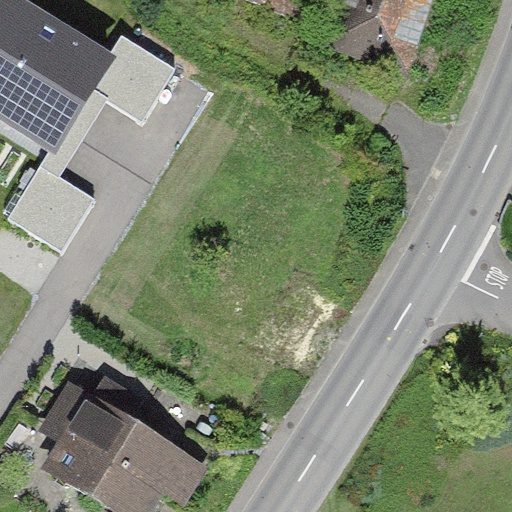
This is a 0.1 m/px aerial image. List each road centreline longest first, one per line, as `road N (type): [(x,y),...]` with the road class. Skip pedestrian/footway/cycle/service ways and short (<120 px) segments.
road 1 (tertiary): [(436,264),(281,511)]
road 2 (tertiary): [(511,114),(436,264)]
